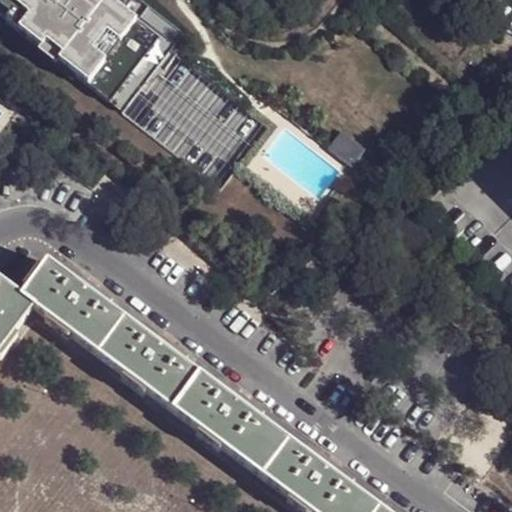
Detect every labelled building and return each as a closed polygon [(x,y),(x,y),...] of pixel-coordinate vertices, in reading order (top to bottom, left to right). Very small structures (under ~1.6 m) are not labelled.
[(0,0),(0,18),(39,49),(40,50),(44,44),(78,71),(74,76),(75,77),(121,113),(120,114),(219,191),(267,127),(170,51),(182,35),(138,0),(0,0)] [(74,76),(78,71),(44,44),(40,50),(39,49),(36,54),(71,81),(75,77),(74,76)] [(341,133),(327,150),(350,169),(364,151),(341,133)] [(306,511),(381,511),(350,489),(353,485),(337,473),(339,472),(328,463),(326,465),(311,453),(307,457),(258,420),(261,417),(245,405),(246,403),(235,395),(234,396),(218,385),(215,389),(182,365),(185,360),(170,349),(171,348),(161,339),(159,341),(143,329),(140,333),(106,309),(109,305),(94,293),(95,292),(84,283),(83,285),(67,273),(64,277),(50,267),(23,301),(35,310),(306,511)] [(0,357),(35,310),(23,301),(0,284),(0,357)]
